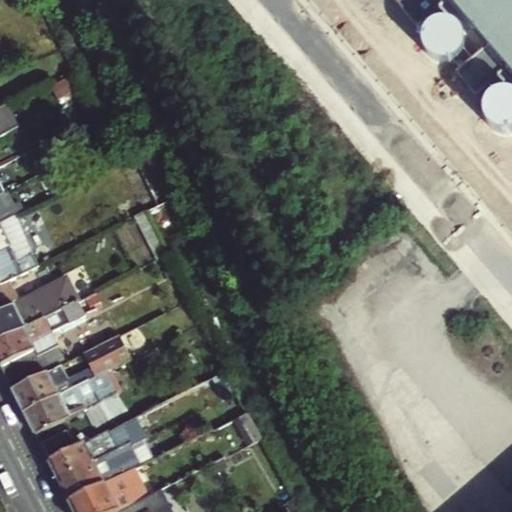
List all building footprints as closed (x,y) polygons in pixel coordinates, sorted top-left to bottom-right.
[(511,0),(445,0),(511,76),(511,0)] [(0,137),(18,128),(6,104),(0,107),(0,137)] [(106,172),(116,193),(131,185),(120,164),(106,172)] [(137,216),(144,212),(131,185),(116,193),(129,220),(137,216)] [(0,223),(11,218),(0,197),(0,223)] [(144,212),(137,216),(160,261),(167,258),(144,212)] [(11,218),(0,223),(0,251),(22,240),(11,218)] [(22,240),(0,251),(0,285),(8,281),(36,267),(22,240)] [(19,303),(8,281),(0,285),(0,341),(77,303),(67,280),(19,303)] [(77,303),(0,341),(0,366),(13,392),(45,375),(43,371),(63,361),(56,347),(58,346),(51,332),(84,316),(77,303)] [(13,392),(24,414),(89,381),(97,377),(130,361),(119,338),(83,356),(89,369),(67,380),(61,367),(45,375),(13,392)] [(97,377),(89,381),(100,404),(103,402),(106,395),(97,377)] [(89,381),(24,414),(35,435),(100,404),(89,381)] [(110,432),(115,441),(117,445),(119,450),(132,444),(123,426),(110,432)] [(69,432),(40,446),(49,463),(78,449),(69,432)] [(78,449),(49,463),(58,481),(114,453),(112,448),(117,445),(115,441),(90,453),(85,445),(78,449)] [(114,453),(58,481),(69,503),(105,485),(103,480),(123,470),(114,453)] [(143,466),(133,471),(142,488),(152,483),(143,466)] [(114,502),(142,488),(133,471),(105,485),(69,503),(73,511),(118,511),(114,502)] [(146,498),(142,488),(114,502),(118,511),(146,498)]
